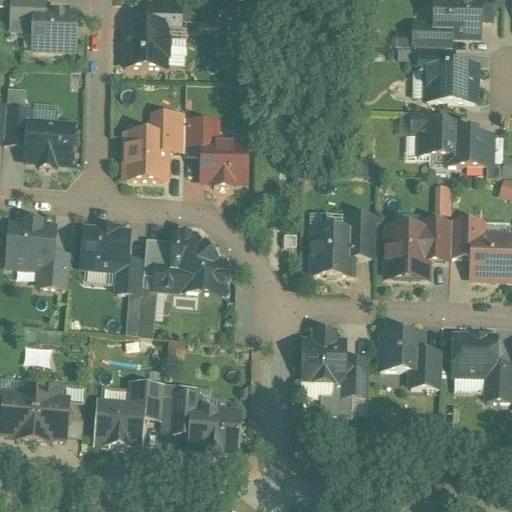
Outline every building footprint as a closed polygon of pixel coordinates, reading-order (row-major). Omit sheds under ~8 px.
[(26,2),(11,2),(10,31),(33,31),(34,19),(45,19),(45,2),(26,2)] [(491,6),(435,4),(434,32),(434,39),(450,39),(450,43),(478,44),(479,26),(490,26),(491,6)] [(181,11),(146,10),(145,30),(166,31),(166,33),(180,33),(181,11)] [(45,19),(34,19),(33,31),(33,57),(74,58),(75,20),(45,19)] [(145,30),(126,30),(125,74),(165,75),(165,62),(168,62),(168,46),(165,46),(166,33),(166,31),(145,30)] [(434,32),(414,32),(413,56),(418,56),(449,57),(450,43),(450,39),(434,39),(434,32)] [(413,57),(398,57),(398,66),(418,66),(418,56),(413,56),(413,57)] [(449,57),(418,56),(418,66),(418,79),(427,79),(427,72),(453,73),(454,57),(449,57)] [(453,73),(427,72),(427,79),(426,108),(474,110),(474,93),(476,91),(477,85),(475,83),(475,74),(453,73)] [(23,99),(8,98),(7,113),(7,116),(22,117),(23,99)] [(22,117),(7,116),(4,147),(3,152),(26,154),(28,129),(30,129),(30,118),(22,117)] [(439,121),(411,120),(411,142),(419,142),(419,132),(439,133),(439,121)] [(30,129),(28,129),(26,154),(25,169),(39,170),(39,174),(55,176),(55,172),(69,173),(72,133),(30,129)] [(475,140),(463,139),(463,134),(439,133),(419,132),(419,142),(418,162),(447,163),(446,173),(486,174),(490,174),(490,170),(491,144),(475,144),(475,140)] [(165,143),(127,143),(125,187),(164,187),(165,143)] [(245,151),(202,150),(201,189),(214,189),(213,193),(232,193),(233,189),(244,190),(245,151)] [(502,170),(490,170),(490,174),(486,174),(486,186),(502,186),(502,170)] [(511,190),(504,189),(501,200),(511,203),(511,190)] [(376,225),(344,224),(343,238),(353,239),(352,264),(375,265),(376,225)] [(50,276),(54,232),(11,229),(7,273),(50,276)] [(481,230),(451,229),(450,265),(471,266),(472,244),(481,244),(481,230)] [(447,232),(423,231),(423,239),(428,239),(427,267),(446,268),(447,232)] [(115,236),(98,235),(98,237),(85,236),(82,275),(118,278),(125,279),(126,267),(128,239),(115,238),(115,236)] [(343,238),(313,238),(311,281),(351,283),(352,264),(353,239),(343,238)] [(423,239),(387,238),(386,283),(426,285),(427,267),(428,239),(423,239)] [(194,243),(176,241),(175,249),(173,275),(156,274),(155,282),(155,296),(222,301),(224,276),(215,266),(203,253),(194,243)] [(511,244),(481,244),(472,244),(471,266),(471,285),(511,286),(511,244)] [(175,249),(146,247),(144,268),(143,283),(151,283),(152,282),(155,282),(156,274),(173,275),(175,249)] [(144,268),(126,267),(125,279),(118,278),(117,300),(142,302),(143,283),(144,268)] [(61,340),(21,337),(20,350),(60,353),(61,340)] [(334,340),(313,340),(313,347),(304,347),(303,389),(341,390),(343,390),(343,369),(344,348),(334,348),(334,340)] [(422,342),(381,341),(380,377),(411,378),(421,378),(422,359),(422,342)] [(495,344),(454,343),(454,347),(452,349),(452,362),(454,364),(453,383),(487,384),(494,384),(494,373),(495,344)] [(442,360),(422,359),(421,378),(411,378),(411,395),(441,396),(442,360)] [(368,369),(343,369),(343,390),(341,390),(340,405),(367,405),(368,369)] [(511,373),(494,373),(494,384),(487,384),(486,408),(511,409),(511,373)] [(19,402),(4,401),(4,405),(1,441),(16,442),(15,446),(33,447),(36,400),(19,399),(19,402)] [(54,402),(36,400),(33,447),(50,448),(50,445),(65,446),(68,410),(68,406),(53,405),(54,402)] [(196,405),(175,404),(175,406),(172,441),(191,443),(193,417),(195,417),(196,405)] [(175,406),(163,405),(160,440),(172,441),(175,406)] [(99,454),(140,455),(141,408),(101,406),(99,454)] [(85,411),(68,410),(65,446),(82,447),(85,411)] [(195,417),(193,417),(191,443),(190,456),(205,457),(205,460),(220,462),(220,458),(236,460),(239,421),(195,417)]
